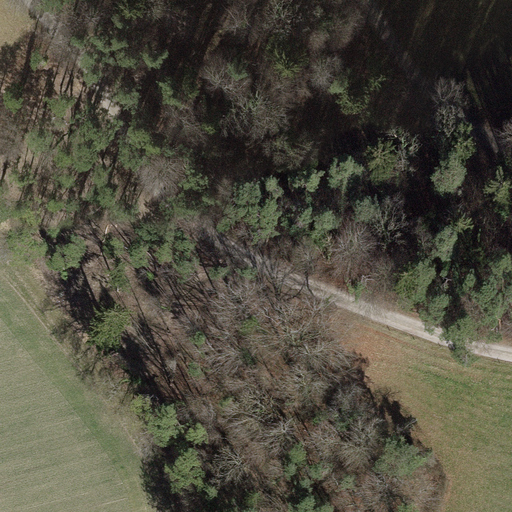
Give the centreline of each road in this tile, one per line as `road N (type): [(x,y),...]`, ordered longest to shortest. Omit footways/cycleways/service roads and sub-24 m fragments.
road 1 (track): [(30,0),(110,96),(151,181),(220,240),(390,319),(511,353)]
road 2 (track): [(380,0),(419,58),(511,131)]
